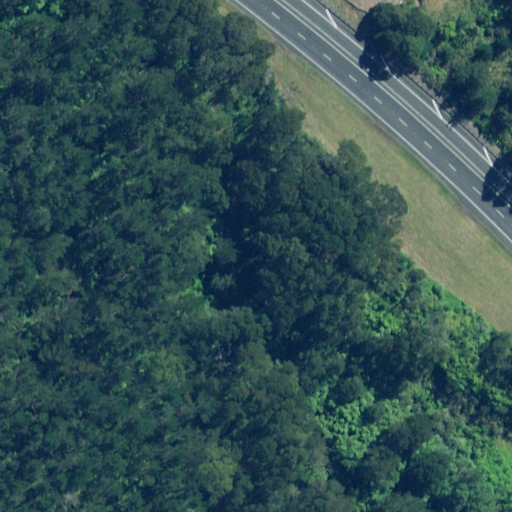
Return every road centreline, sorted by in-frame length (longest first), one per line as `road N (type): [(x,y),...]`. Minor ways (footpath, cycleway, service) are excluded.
road 1 (track): [(511,418),(467,423),(417,405),(243,229),(210,88),(157,55),(97,143),(67,332),(38,347),(24,328),(0,126)]
road 2 (trunk): [(307,0),(511,193)]
